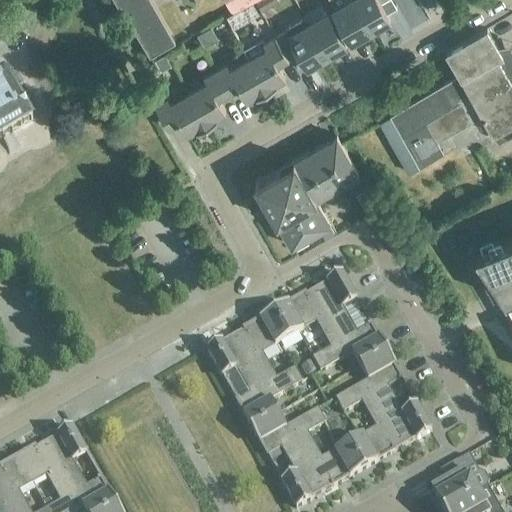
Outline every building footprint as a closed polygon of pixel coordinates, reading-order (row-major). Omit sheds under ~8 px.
[(175,41),(151,0),(114,0),(121,10),(123,9),(150,56),(175,41)] [(369,30),(352,0),(347,0),(332,9),(350,41),(369,30)] [(352,0),(369,30),(390,18),(381,2),(384,0),(352,0)] [(233,28),(246,20),(239,7),(234,11),(226,15),(233,28)] [(328,11),(309,22),(327,54),(346,43),(328,11)] [(305,16),(285,28),(306,66),(327,54),(309,22),(305,16)] [(487,28),(446,52),(459,75),(461,78),(502,54),(497,46),(487,28)] [(248,57),(266,89),(275,84),(275,82),(285,77),(277,63),(289,57),(275,35),(263,42),(266,47),(248,57)] [(459,75),(390,115),(412,152),(416,153),(437,141),(482,115),(491,131),(492,130),(511,118),(511,53),(502,54),(461,78),(459,75)] [(160,71),(171,65),(165,54),(154,60),(160,71)] [(227,63),(215,69),(228,91),(238,85),(246,99),(256,93),(256,94),(266,89),(248,57),(230,68),(227,63)] [(228,91),(215,69),(204,76),(207,81),(188,91),(206,123),(216,118),(215,117),(225,111),(217,97),(228,91)] [(20,129),(32,122),(23,106),(30,102),(23,90),(15,94),(4,75),(0,77),(0,141),(20,130),(20,129)] [(206,123),(188,91),(170,102),(167,96),(155,103),(167,125),(178,119),(186,133),(196,127),(197,128),(206,123)] [(358,174),(336,135),(254,181),(291,245),(330,223),(316,198),(358,174)] [(374,198),(365,203),(371,212),(380,207),(374,198)] [(324,228),(328,235),(334,232),(330,225),(324,228)] [(511,238),(475,253),(496,285),(497,284),(506,299),(511,295),(511,238)] [(370,326),(356,334),(342,310),(356,302),(341,276),(206,352),(221,378),(235,370),(249,395),(235,403),(266,459),(280,451),(294,475),(280,483),(296,510),(431,433),(415,406),(401,414),(387,389),(401,381),(370,326)] [(116,511),(99,481),(86,489),(71,464),(85,456),(70,430),(53,440),(34,451),(0,469),(0,511),(116,511)] [(469,457),(446,470),(452,481),(431,493),(436,500),(435,501),(441,511),(448,511),(478,495),(487,490),(489,485),(484,477),(479,475),(469,457)] [(478,495),(448,511),(500,511),(499,511),(496,511),(485,511),(485,510),(486,510),(478,495)]
